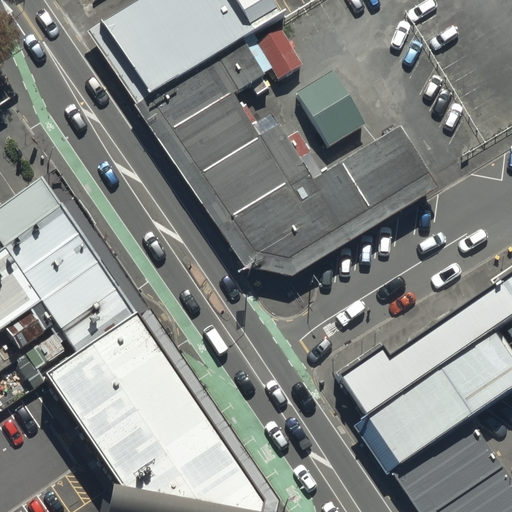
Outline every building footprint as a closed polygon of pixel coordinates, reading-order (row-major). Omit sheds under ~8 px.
[(270,0),(146,0),(101,30),(146,101),(248,36),(280,15),(270,0)] [(248,36),(146,101),(169,136),(241,90),(271,71),(248,36)] [(332,72),(296,93),(329,147),(365,125),(332,72)] [(241,90),(169,136),(195,176),(266,130),(241,90)] [(306,169),(224,222),(253,268),(299,279),(436,189),(441,186),(394,113),(306,169)] [(266,130),(195,176),(224,222),(306,169),(277,123),(266,130)] [(130,313),(37,178),(0,203),(0,243),(3,248),(0,249),(0,327),(38,301),(73,352),(130,313)] [(511,330),(511,273),(510,271),(334,389),(362,431),(495,350),(505,342),(503,336),(511,330)] [(264,511),(130,313),(73,352),(40,373),(122,498),(113,511),(264,511)] [(511,374),(495,350),(362,431),(399,482),(475,435),(511,408),(511,374)] [(511,511),(511,487),(475,435),(399,482),(418,511),(511,511)]
